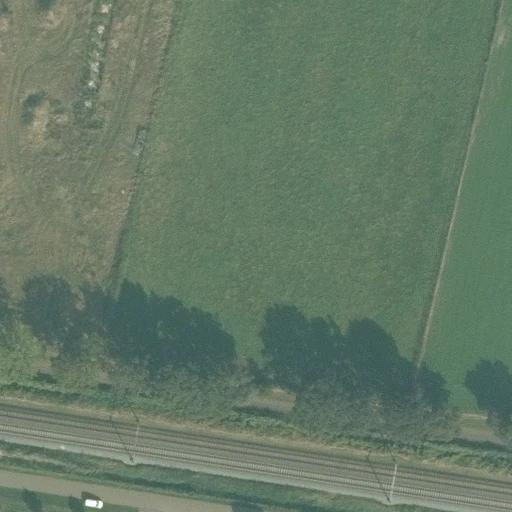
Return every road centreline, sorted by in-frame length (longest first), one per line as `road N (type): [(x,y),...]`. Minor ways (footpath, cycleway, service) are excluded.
road 1 (unclassified): [(511,442),(0,363)]
road 2 (unclassified): [(195,511),(0,481)]
